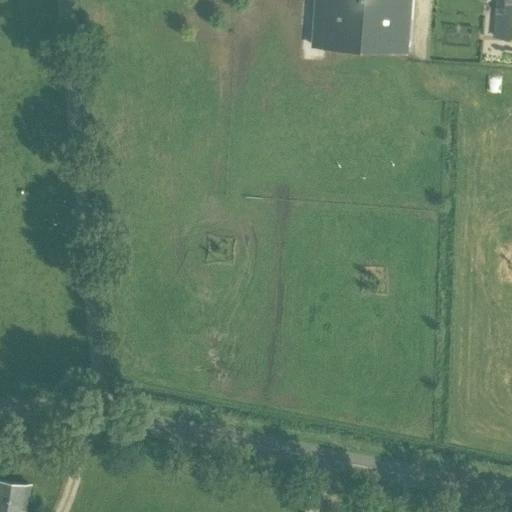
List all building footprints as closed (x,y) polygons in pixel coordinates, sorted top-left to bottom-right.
[(316,0),(313,45),(407,52),(410,0),(316,0)] [(469,37),(469,0),(428,0),(427,36),(469,37)] [(511,0),(497,0),(494,36),(511,36),(511,0)] [(0,511),(25,511),(30,484),(0,478),(0,511)] [(297,492),(296,511),(310,511),(312,492),(297,492)]
